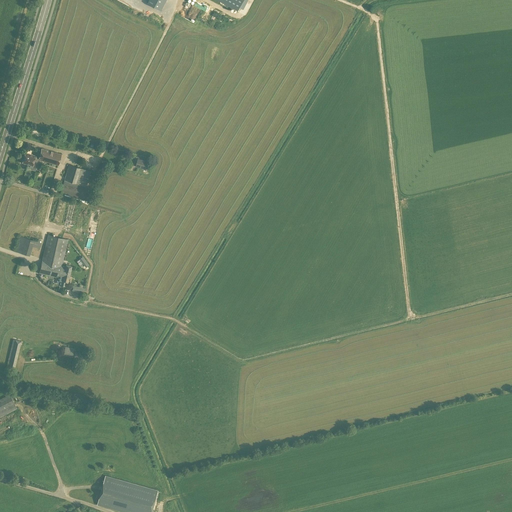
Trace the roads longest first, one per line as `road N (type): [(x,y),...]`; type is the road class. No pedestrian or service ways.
road 1 (track): [(291,511),(511,459)]
road 2 (primary): [(0,156),(47,0)]
